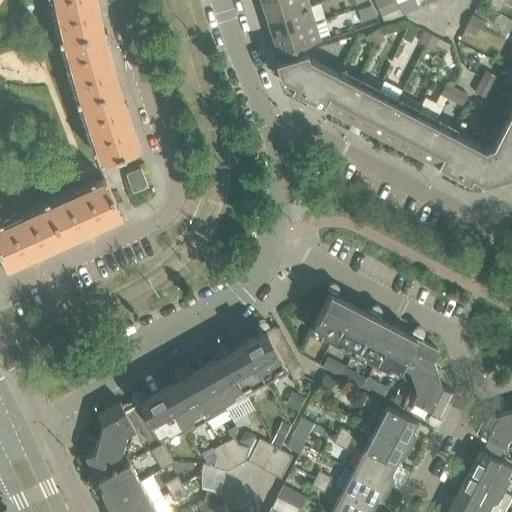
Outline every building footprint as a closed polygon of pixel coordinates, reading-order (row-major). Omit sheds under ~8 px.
[(101,28),(95,1),(94,0),(54,0),(63,38),(101,28)] [(308,5),(306,0),(267,0),(261,2),(266,19),(308,5)] [(314,22),(308,5),(266,19),(272,36),(314,22)] [(375,18),(370,6),(358,10),(362,22),(375,18)] [(479,28),(483,20),(473,15),(469,23),(479,28)] [(320,41),(314,22),(272,36),(277,54),(320,41)] [(475,35),(479,28),(469,23),(465,30),(475,35)] [(118,88),(111,62),(101,29),(101,28),(63,38),(81,100),(118,88)] [(385,39),(379,29),(371,33),(377,43),(385,39)] [(425,45),(431,35),(424,31),(418,41),(425,45)] [(377,43),(371,33),(365,36),(370,47),(377,43)] [(433,49),(439,39),(431,35),(425,45),(433,49)] [(396,102),(376,92),(308,57),(306,51),(275,61),(279,76),(282,77),(279,83),(379,134),(396,102)] [(494,84),(497,77),(485,71),(482,77),(494,84)] [(486,98),(494,84),(482,77),(474,92),(486,98)] [(447,97),(452,86),(446,83),(441,94),(447,97)] [(462,105),(468,94),(452,86),(447,97),(462,105)] [(138,147),(118,88),(81,100),(101,160),(138,147)] [(483,148),(453,132),(396,102),(379,134),(479,186),(481,181),(484,182),(497,178),(488,146),(483,148)] [(511,106),(492,145),(488,146),(497,178),(511,174),(511,171),(511,106)] [(147,187),(140,168),(125,174),(132,192),(147,187)] [(64,240),(120,214),(104,179),(48,204),(64,240)] [(6,266),(64,240),(48,204),(0,225),(0,253),(1,257),(0,257),(3,264),(4,263),(6,266)] [(332,339),(351,304),(338,297),(339,295),(338,293),(331,289),(329,293),(328,292),(312,324),(321,328),(321,329),(322,334),(332,339)] [(375,361),(393,326),(380,319),(381,317),(381,315),(367,308),(365,308),(364,310),(351,304),(332,339),(343,345),(348,344),(348,343),(364,350),(363,351),(365,356),(375,361)] [(274,326),(265,330),(270,339),(282,332),(279,327),(274,326)] [(437,349),(424,342),(423,341),(424,339),(423,337),(410,330),(408,331),(406,333),(393,326),(375,361),(386,367),(390,365),(391,365),(403,371),(406,381),(436,372),(432,358),(437,349)] [(276,366),(283,362),(280,356),(275,347),(270,339),(265,330),(263,327),(256,331),(256,333),(257,335),(244,342),(264,378),(276,371),(277,367),(276,366)] [(282,332),(270,339),(275,347),(286,341),(282,332)] [(286,341),(275,347),(280,356),(291,349),(286,341)] [(264,378),(244,342),(231,349),(230,348),(228,347),(216,354),(214,355),(214,357),(215,359),(202,366),(222,401),(233,394),(234,391),(234,390),(249,381),(249,382),(253,384),(264,378)] [(291,349),(280,356),(283,362),(284,364),(296,358),(291,349)] [(296,358),(284,364),(289,372),(301,366),(296,358)] [(222,401),(202,366),(189,373),(188,371),(186,371),(173,378),(172,380),(173,382),(160,390),(180,425),(185,433),(227,409),(222,401)] [(301,366),(289,372),(294,381),(301,377),(304,371),(301,366)] [(438,413),(450,390),(441,385),(436,372),(406,381),(410,391),(401,407),(423,418),(427,411),(429,413),(434,416),(436,412),(438,413)] [(373,392),(376,385),(367,380),(363,387),(373,392)] [(180,425),(160,390),(148,397),(147,395),(144,394),(132,400),(128,403),(124,402),(121,404),(119,401),(96,414),(102,423),(98,436),(128,445),(131,435),(141,430),(148,443),(159,436),(157,433),(165,428),(166,429),(170,430),(180,425)] [(369,406),(372,398),(359,391),(355,399),(369,406)] [(297,410),(304,398),(292,392),(286,404),(297,410)] [(413,430),(417,422),(386,405),(375,427),(409,446),(415,434),(414,431),(413,430)] [(511,436),(511,413),(511,410),(497,414),(488,410),(476,433),(503,447),(509,438),(511,436)] [(285,437),(291,426),(282,421),(276,433),(285,437)] [(403,457),(409,446),(375,427),(364,448),(395,464),(399,457),(400,458),(403,457)] [(350,441),(354,434),(341,428),(337,435),(350,441)] [(250,446),(255,436),(248,433),(242,435),(239,441),(250,446)] [(346,449),(350,441),(337,435),(334,442),(346,449)] [(140,481),(125,455),(128,445),(98,436),(94,451),(85,456),(92,469),(90,470),(90,472),(105,500),(140,481)] [(245,460),(249,446),(237,443),(234,436),(223,442),(236,465),(245,460)] [(258,466),(270,444),(259,438),(247,461),(258,466)] [(174,462),(162,442),(150,449),(161,468),(174,462)] [(223,442),(221,443),(212,448),(216,456),(212,467),(226,471),(236,465),(223,442)] [(269,472),(281,449),(270,444),(258,466),(269,472)] [(391,473),(395,464),(364,448),(353,469),(388,487),(393,477),(392,473),(391,473)] [(280,478),(292,455),(281,449),(269,472),(280,478)] [(507,474),(511,467),(511,466),(479,450),(467,472),(503,490),(509,479),(508,475),(507,474)] [(381,499),(388,487),(353,469),(341,491),(373,507),(377,500),(378,501),(381,499)] [(328,484),(332,477),(319,470),(315,478),(328,484)] [(502,511),(511,495),(503,490),(467,472),(456,494),(488,510),(492,511),(502,511)] [(182,485),(177,476),(165,483),(170,491),(182,485)] [(324,492),(328,484),(315,478),(311,485),(324,492)] [(157,511),(140,481),(105,500),(111,511),(157,511)] [(305,496),(282,484),(276,496),(299,508),(305,496)] [(187,494),(182,485),(170,491),(175,500),(187,494)] [(208,511),(225,502),(220,492),(206,489),(203,500),(197,504),(201,511),(208,511)] [(370,511),(373,507),(341,491),(330,511),(370,511)] [(486,511),(488,510),(456,494),(446,511),(486,511)]
